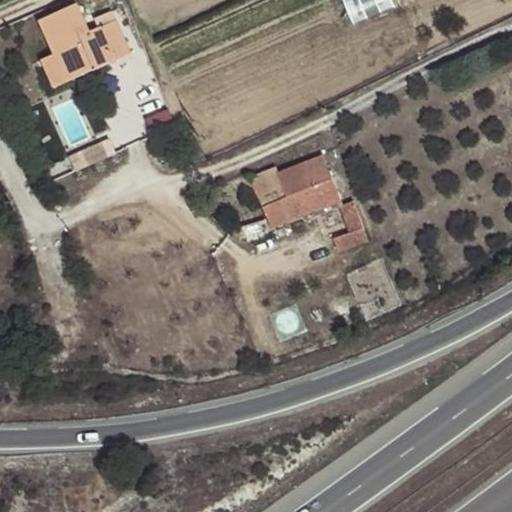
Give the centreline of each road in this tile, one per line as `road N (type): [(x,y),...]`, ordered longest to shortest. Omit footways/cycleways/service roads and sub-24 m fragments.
road 1 (motorway): [(511,300),(443,338),(293,394),(72,437),(0,435)]
road 2 (residential): [(43,226),(151,184),(236,163),(315,125)]
road 3 (motorway): [(511,376),(323,511)]
